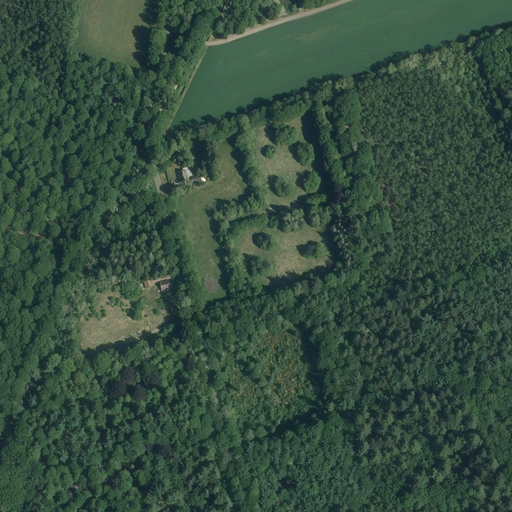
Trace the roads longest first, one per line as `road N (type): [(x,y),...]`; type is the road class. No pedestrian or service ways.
road 1 (unclassified): [(248,511),(148,148),(174,0)]
road 2 (track): [(150,154),(473,48)]
road 3 (track): [(9,425),(140,150),(148,148)]
road 4 (track): [(160,108),(198,44),(345,0)]
road 5 (track): [(229,452),(399,395)]
road 6 (track): [(33,91),(140,150)]
